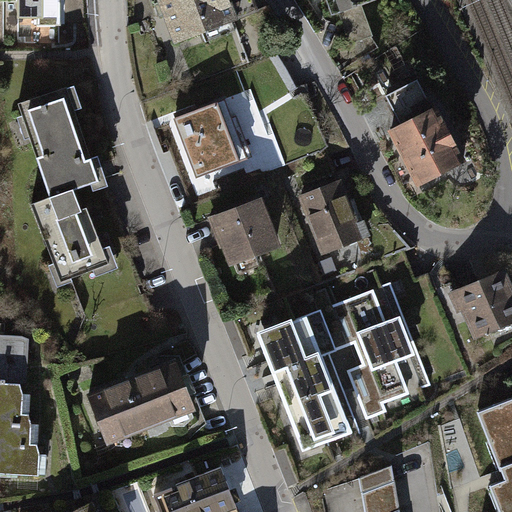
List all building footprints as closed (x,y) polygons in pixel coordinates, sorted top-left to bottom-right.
[(1,0),(2,25),(59,25),(61,25),(61,23),(59,23),(59,0),(1,0)] [(161,0),(177,40),(256,9),(252,0),(161,0)] [(353,8),(350,0),(326,0),(331,15),(339,13),(353,8)] [(353,8),(339,13),(349,44),(372,36),(361,5),(353,8)] [(418,80),(387,96),(402,126),(433,110),(418,80)] [(66,87),(18,103),(28,133),(33,132),(55,193),(31,203),(61,280),(108,263),(86,207),(81,209),(74,190),(98,181),(66,87)] [(225,99),(174,118),(196,178),(252,157),(237,116),(232,118),(225,99)] [(402,126),(391,132),(418,184),(463,161),(436,108),(433,110),(402,126)] [(339,182),(302,197),(325,253),(366,236),(360,222),(356,224),(339,182)] [(258,200),(211,218),(222,246),(226,244),(233,263),(276,246),(258,200)] [(511,291),(503,271),(456,291),(459,299),(459,300),(463,309),(476,338),(511,321),(511,291)] [(390,283),(321,310),(337,350),(360,341),(357,332),(403,315),(390,283)] [(296,320),(258,335),(303,450),(328,441),(359,429),(329,353),(337,350),(321,310),(295,320),(296,320)] [(418,353),(403,315),(357,332),(360,341),(368,362),(372,371),(418,353)] [(0,382),(20,383),(27,382),(29,339),(22,336),(0,334),(0,382)] [(430,385),(418,353),(372,371),(368,362),(347,371),(366,419),(386,412),(383,403),(430,385)] [(176,361),(89,396),(107,442),(194,407),(176,361)] [(23,393),(20,383),(0,382),(0,472),(39,475),(40,454),(37,444),(30,443),(31,424),(29,413),(22,413),(23,393)] [(511,511),(511,397),(477,411),(478,414),(480,413),(501,468),(499,468),(500,471),(501,470),(505,479),(490,485),(491,488),(492,487),(501,511),(511,511)] [(399,511),(391,465),(359,478),(364,511),(399,511)] [(172,487),(154,494),(160,511),(238,511),(221,466),(176,484),(178,490),(174,492),(172,487)] [(149,511),(140,485),(118,492),(125,511),(149,511)] [(98,511),(95,506),(96,506),(95,502),(91,504),(91,505),(78,511),(98,511)]
